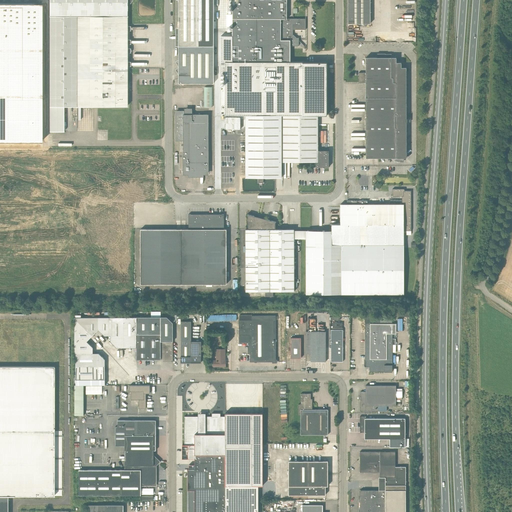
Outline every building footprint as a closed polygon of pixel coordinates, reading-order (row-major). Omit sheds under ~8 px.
[(64,131),(64,106),(127,106),(127,25),(127,16),(127,5),(126,0),(49,0),(49,16),(49,131),(64,131)] [(184,83),(214,83),(213,0),(178,0),(179,59),(185,71),(179,75),(179,83),(184,83)] [(287,46),(288,46),(294,46),(299,46),(299,42),(300,42),(304,46),(304,49),(305,49),(305,46),(299,40),(297,40),(297,38),(293,35),(293,30),(305,30),(305,19),(287,19),(286,0),(232,0),(232,2),(232,44),(232,62),(258,62),(263,62),(287,62),(287,46)] [(370,24),(370,0),(347,0),(348,24),(370,24)] [(0,141),(42,142),(42,3),(0,3),(0,141)] [(395,161),(400,161),(400,162),(404,162),(404,158),(406,158),(406,67),(401,67),(401,62),(396,62),(396,58),(366,58),(366,73),(359,73),(359,77),(359,82),(359,83),(366,83),(366,158),(395,158),(395,161)] [(258,72),(232,72),(233,104),(308,103),(308,99),(308,87),(308,72),(263,72),(258,72)] [(213,86),(205,87),(205,107),(213,107),(213,86)] [(183,171),(209,171),(208,114),(183,114),(183,112),(176,112),(176,141),(183,141),(183,171)] [(282,115),(245,115),(246,173),(246,178),(258,177),(258,183),(263,183),(263,178),(282,177),(282,162),(316,162),(316,167),(329,167),(329,151),(318,151),(318,115),(282,115)] [(306,294),(404,294),(404,231),(411,231),(411,191),(404,191),(404,189),(392,189),(392,196),(393,196),(402,196),(402,204),(366,204),(367,204),(367,201),(359,201),(359,204),(361,204),(357,204),(357,201),(351,201),(351,204),(340,204),(340,224),(332,224),(332,231),(312,231),(306,231),(306,294)] [(141,284),(181,284),(226,284),(226,229),(224,229),(224,214),(188,214),(188,229),(141,229),(141,284)] [(294,292),(294,229),(275,229),(275,222),(276,222),(266,219),(259,219),(259,218),(258,218),(257,219),(254,219),(254,216),(247,214),(247,215),(248,215),(248,229),(246,229),(246,292),(265,292),(265,296),(273,296),(273,292),(294,292)] [(239,320),(239,338),(239,343),(250,343),(250,362),(276,362),(275,316),(270,316),(252,316),(252,315),(239,315),(239,320)] [(74,342),(87,341),(93,336),(74,317),(74,342)] [(74,317),(93,336),(98,330),(98,317),(74,317)] [(104,336),(110,336),(110,317),(98,317),(98,330),(104,336)] [(116,348),(123,348),(123,317),(110,317),(110,336),(110,342),(116,348)] [(123,348),(136,348),(136,335),(136,317),(123,317),(123,348)] [(173,362),(173,341),(173,323),(167,317),(136,317),(136,335),(136,348),(137,360),(161,359),(161,357),(163,357),(163,362),(173,362)] [(364,364),(364,375),(372,375),(372,372),(392,372),(393,318),(365,317),(365,364),(364,364)] [(181,362),(191,362),(201,362),(201,341),(191,341),(191,321),(180,321),(181,362)] [(331,330),(331,362),(343,362),(343,357),(343,330),(343,328),(331,328),(331,330)] [(326,332),(311,332),(306,332),(306,347),(309,347),(309,352),(311,352),(311,362),(326,362),(326,332)] [(301,338),(290,338),(290,358),(301,358),(301,338)] [(74,354),(76,354),(93,353),(93,348),(87,341),(74,342),(74,354)] [(216,360),(213,360),(213,367),(226,367),(226,349),(216,349),(216,360)] [(76,354),(76,367),(105,366),(105,359),(99,353),(93,353),(76,354)] [(0,511),(7,511),(7,496),(54,496),(62,496),(62,431),(54,431),(54,366),(0,366),(0,511)] [(76,379),(100,379),(105,379),(105,366),(76,367),(76,379)] [(75,385),(76,415),(85,415),(84,385),(75,385)] [(103,394),(103,385),(87,385),(87,394),(103,394)] [(146,408),(146,393),(150,393),(150,385),(130,385),(130,391),(131,391),(131,399),(139,400),(139,408),(146,408)] [(360,411),(378,411),(378,406),(396,406),(396,386),(366,385),(366,392),(360,392),(360,411)] [(301,415),(301,435),(323,435),(328,435),(328,410),(312,410),(312,402),(311,402),(311,394),(301,394),(301,404),(299,404),(299,415),(301,415)] [(182,445),(182,459),(195,459),(195,465),(189,465),(189,469),(188,469),(188,490),(189,490),(188,511),(258,511),(258,486),(263,485),(263,413),(225,413),(225,416),(220,416),(220,413),(212,413),(212,416),(205,416),(203,415),(200,415),(199,416),(184,416),(184,445),(182,445)] [(365,439),(380,439),(390,439),(390,447),(405,447),(405,418),(365,418),(365,416),(360,416),(360,433),(365,433),(365,439)] [(79,470),(79,495),(141,495),(141,485),(156,485),(156,465),(159,462),(154,456),(154,450),(156,450),(156,420),(118,420),(118,426),(116,426),(115,446),(124,446),(124,470),(79,470)] [(405,511),(406,467),(395,467),(395,452),(365,452),(360,452),(360,472),(380,472),(380,490),(360,490),(359,511),(405,511)] [(289,492),(289,495),(325,495),(325,486),(328,486),(328,461),(323,461),(289,461),(289,489),(285,489),(285,492),(289,492)]
